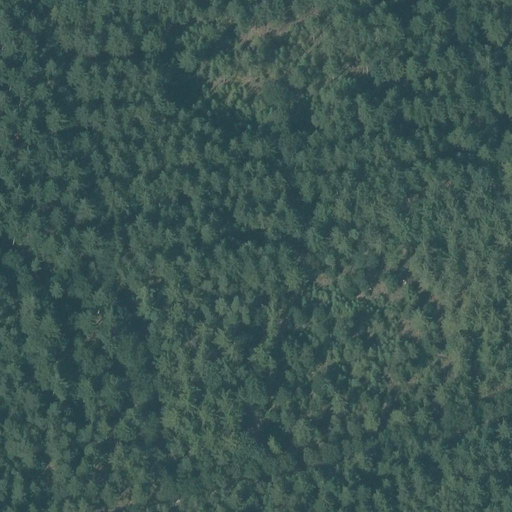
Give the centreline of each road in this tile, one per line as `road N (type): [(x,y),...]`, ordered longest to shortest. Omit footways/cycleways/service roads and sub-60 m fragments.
road 1 (track): [(26,0),(163,504)]
road 2 (track): [(511,416),(163,504)]
